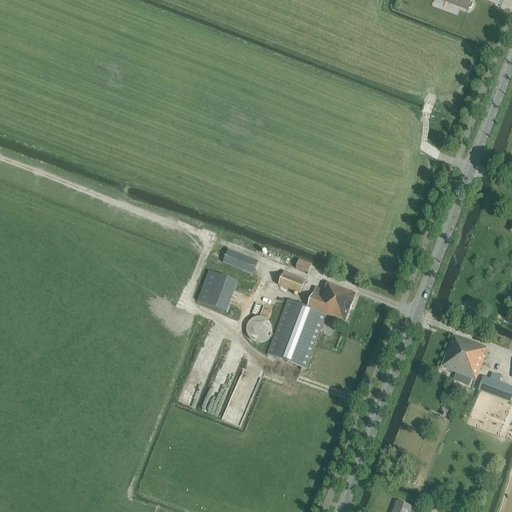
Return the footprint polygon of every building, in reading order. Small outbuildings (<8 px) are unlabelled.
[(443,0),(443,1),(468,10),(471,0),(443,0)] [(228,251),(223,264),(253,275),(258,262),(228,251)] [(296,269),(309,274),(312,265),(299,260),(296,269)] [(198,301),(227,312),(238,283),(209,271),(198,301)] [(300,294),(306,280),(284,272),(279,286),(300,294)] [(309,308),(288,300),(267,354),(306,370),(326,316),(346,323),(357,295),(328,284),(325,291),(315,288),(313,295),(309,308)] [(266,326),(265,322),(263,319),(262,318),(260,317),(257,316),(254,316),(253,317),(249,318),(248,320),(247,322),(246,325),(246,327),(247,329),(249,332),(251,334),(253,335),(256,336),(259,335),(260,335),(262,333),(264,332),(265,330),(265,328),(266,326)] [(442,369),(459,375),(475,382),(484,358),(483,358),(486,349),(470,343),(454,336),(442,369)] [(511,386),(507,385),(507,386),(499,383),(502,377),(493,374),(491,380),(484,377),(479,391),(502,399),(501,400),(511,403),(511,386)] [(424,504),(416,501),(414,508),(422,511),(424,504)] [(410,511),(412,508),(397,503),(393,511),(410,511)]
